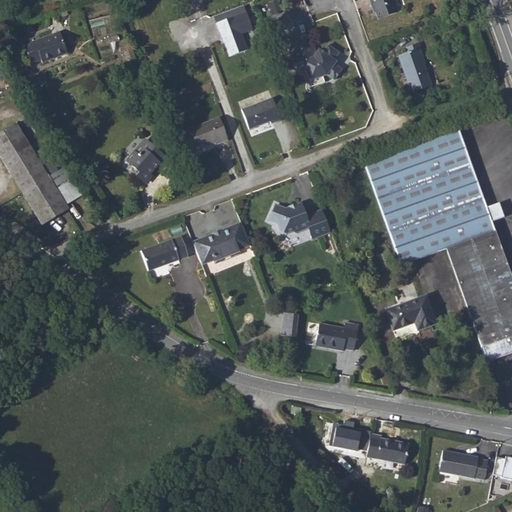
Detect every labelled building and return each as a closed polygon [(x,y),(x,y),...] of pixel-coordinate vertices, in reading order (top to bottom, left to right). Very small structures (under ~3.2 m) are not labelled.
[(263,3),(265,15),(281,12),(279,0),(263,3)] [(397,0),(368,0),(373,13),(375,12),(378,20),(397,13),(393,2),(398,0),(397,0)] [(246,13),(216,24),(219,32),(221,31),(230,57),(247,50),(241,34),(252,30),(246,13)] [(42,63),(52,60),(51,58),(67,52),(59,32),(24,45),(31,64),(41,60),(42,63)] [(302,62),(309,79),(321,74),(322,77),(326,75),(333,80),(341,70),(334,65),(333,60),(338,53),(327,46),(322,53),(318,50),(316,54),(310,37),(287,45),(295,65),(302,62)] [(425,64),(417,44),(406,48),(407,53),(398,56),(411,93),(431,86),(424,65),(425,64)] [(136,60),(132,48),(120,52),(124,63),(136,60)] [(321,74),(309,79),(312,87),(324,83),(322,77),(321,74)] [(280,121),(272,99),(241,110),(249,130),(270,122),(271,124),(280,121)] [(228,141),(219,118),(180,133),(188,153),(214,143),(215,145),(228,141)] [(0,128),(2,132),(15,124),(12,119),(0,125),(0,128)] [(2,132),(0,133),(0,156),(23,194),(48,177),(33,154),(15,124),(2,132)] [(458,131),(364,165),(389,234),(483,198),(458,131)] [(166,159),(145,141),(127,161),(139,172),(136,176),(145,183),(151,177),(148,174),(158,164),(160,166),(166,159)] [(43,148),(33,154),(48,177),(57,171),(43,148)] [(57,171),(48,177),(23,194),(42,225),(68,210),(65,206),(82,196),(64,167),(57,171)] [(486,208),(483,198),(389,234),(400,265),(446,249),(487,363),(511,353),(511,279),(491,222),(486,208)] [(330,232),(322,210),(305,217),(300,204),(289,208),(290,210),(286,212),(285,210),(276,205),(269,220),(278,224),(280,230),(287,234),(293,231),(294,234),(308,228),(313,239),(330,232)] [(190,232),(207,226),(201,211),(184,217),(190,232)] [(241,223),(192,242),(201,266),(213,261),(214,263),(239,253),(238,251),(250,246),(241,223)] [(148,271),(188,257),(181,237),(141,252),(148,271)] [(240,254),(239,253),(214,263),(215,265),(240,254)] [(435,324),(425,297),(386,311),(393,330),(414,323),(417,331),(435,324)] [(296,338),(298,315),(283,313),(281,336),(296,338)] [(315,346),(336,350),(336,348),(343,349),(353,351),(358,326),(345,323),(344,329),(319,324),(315,346)] [(356,451),(360,433),(353,431),(355,422),(344,420),(343,429),(335,427),(332,446),(356,451)] [(404,465),(408,444),(381,439),(381,436),(371,434),(366,458),(404,465)] [(442,451),(438,472),(484,481),(487,461),(477,459),(478,458),(442,451)] [(496,457),(492,475),(500,477),(500,478),(511,480),(511,458),(505,457),(505,459),(496,457)] [(349,472),(354,466),(345,459),(340,466),(349,472)]
